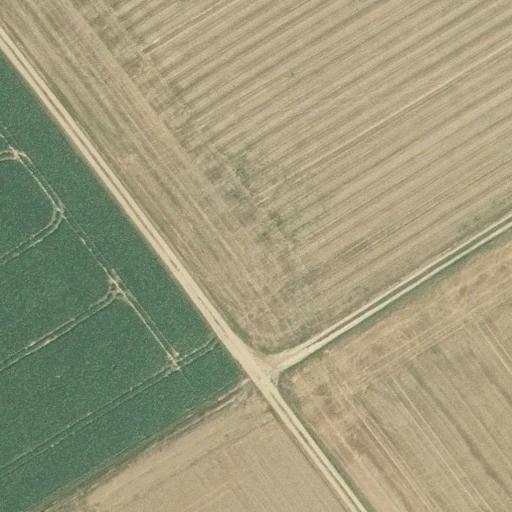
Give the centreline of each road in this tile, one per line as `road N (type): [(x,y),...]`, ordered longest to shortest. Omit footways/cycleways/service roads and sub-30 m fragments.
road 1 (track): [(0,33),(359,511)]
road 2 (track): [(511,223),(260,378)]
road 3 (track): [(42,511),(260,378)]
